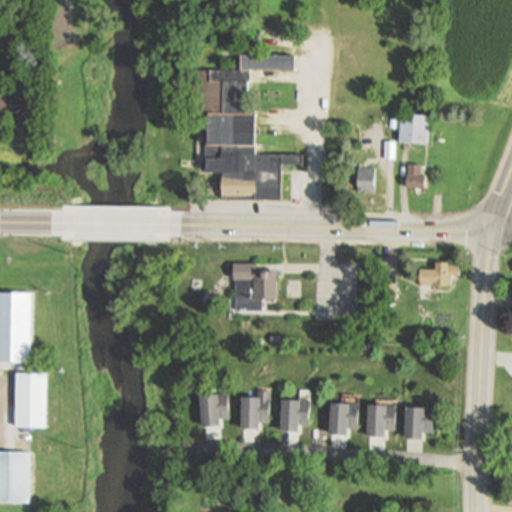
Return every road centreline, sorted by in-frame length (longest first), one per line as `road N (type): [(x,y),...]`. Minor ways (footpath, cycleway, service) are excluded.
road 1 (secondary): [(491,229),(156,224)]
road 2 (primary): [(491,229),(477,511)]
road 3 (residential): [(197,449),(477,464)]
